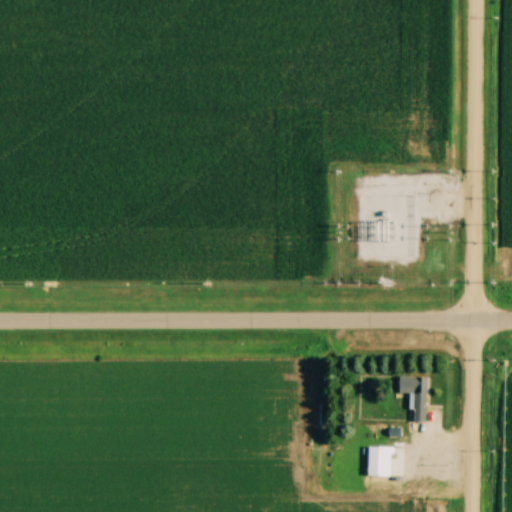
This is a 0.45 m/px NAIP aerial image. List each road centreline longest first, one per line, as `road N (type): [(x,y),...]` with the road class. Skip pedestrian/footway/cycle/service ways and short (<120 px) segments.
road 1 (tertiary): [(511,321),(0,324)]
road 2 (residential): [(472,511),(474,0)]
